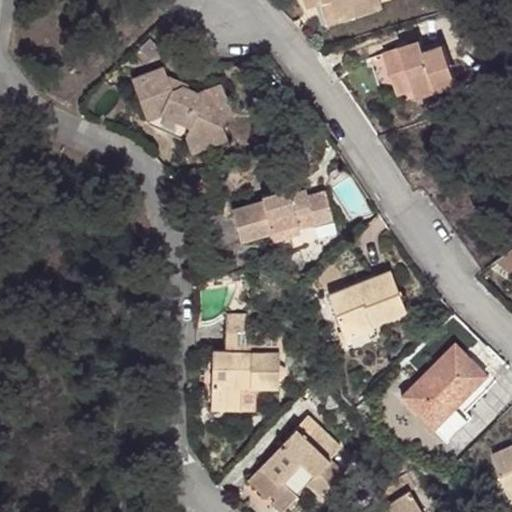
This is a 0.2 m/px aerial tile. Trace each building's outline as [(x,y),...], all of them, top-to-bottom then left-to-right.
[(339,22),(382,7),(379,0),(304,0),(307,10),(332,2),(339,22)] [(163,41),(170,34),(163,27),(157,33),(163,41)] [(414,107),(457,97),(447,56),(424,61),(422,51),(386,59),(396,102),(412,98),(414,107)] [(190,138),(186,145),(192,162),(227,149),(221,133),(230,118),(221,91),(197,102),(183,93),(171,96),(163,75),(132,86),(146,128),(162,122),(190,138)] [(182,151),(186,145),(190,138),(162,122),(146,128),(182,151)] [(185,201),(189,217),(220,206),(209,179),(179,190),(185,201)] [(315,223),(335,217),(326,190),(308,196),(304,189),(290,194),(288,188),(260,195),(262,203),(233,212),(243,243),(272,236),(275,242),(303,234),(301,228),(297,218),(311,214),(315,223)] [(297,218),(301,228),(315,223),(311,214),(297,218)] [(511,256),(500,263),(511,271),(511,256)] [(375,319),(376,322),(409,310),(394,269),(333,293),(347,330),(375,319)] [(237,388),(274,389),(276,354),(279,354),(280,333),(244,333),(245,315),(223,315),(222,352),(210,351),(209,409),(236,409),(237,388)] [(379,331),(376,322),(375,319),(347,330),(351,340),(379,331)] [(408,396),(438,426),(447,435),(493,390),(484,381),(491,374),(462,344),(408,396)] [(303,444),(293,435),(256,474),(249,482),(269,501),(272,497),(277,501),(273,505),(280,511),(285,511),(300,497),(286,483),(290,478),(297,471),(309,482),(303,490),(316,502),(338,478),(326,465),(336,454),(313,432),(303,444)] [(511,450),(491,461),(511,500),(511,450)] [(290,478),(303,490),(309,482),(297,471),(290,478)] [(428,511),(420,491),(427,488),(421,474),(386,488),(391,502),(366,511),(428,511)]
